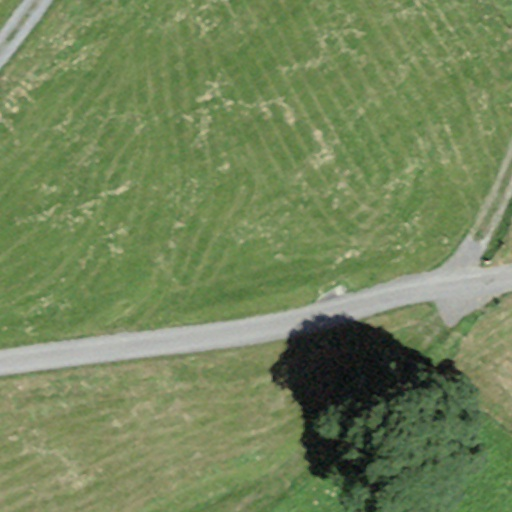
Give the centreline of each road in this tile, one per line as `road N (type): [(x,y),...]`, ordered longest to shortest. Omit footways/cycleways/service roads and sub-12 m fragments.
road 1 (unclassified): [(0,363),(210,338),(511,277)]
road 2 (track): [(243,511),(400,361),(462,286)]
road 3 (track): [(511,172),(462,286)]
